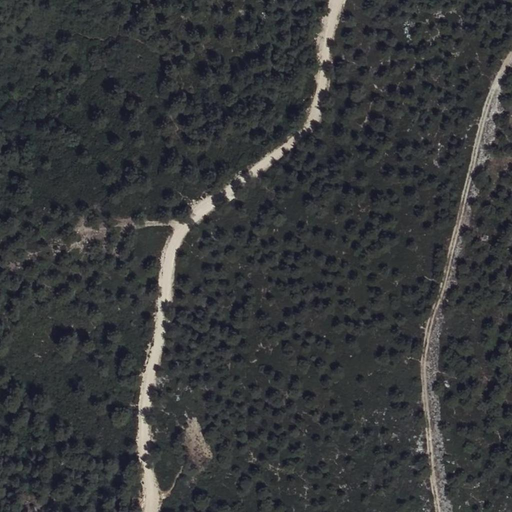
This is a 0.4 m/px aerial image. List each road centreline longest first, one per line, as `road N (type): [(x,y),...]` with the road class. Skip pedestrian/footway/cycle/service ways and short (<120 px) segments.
road 1 (track): [(153,511),(138,422),(165,327),(172,244),(191,216),(319,100),(335,0)]
road 2 (track): [(438,511),(422,379),(429,329),(487,102),(511,55)]
